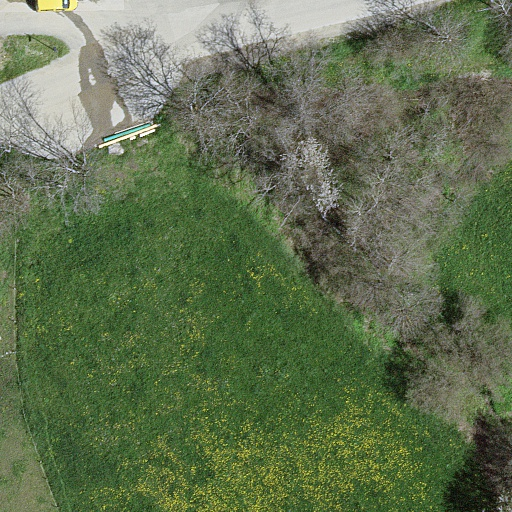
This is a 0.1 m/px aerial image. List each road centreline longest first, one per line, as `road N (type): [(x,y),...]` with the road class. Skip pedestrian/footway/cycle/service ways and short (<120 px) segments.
road 1 (tertiary): [(172,46),(359,0)]
road 2 (tertiary): [(0,131),(172,46)]
road 3 (residential): [(172,46),(45,24),(0,27)]
